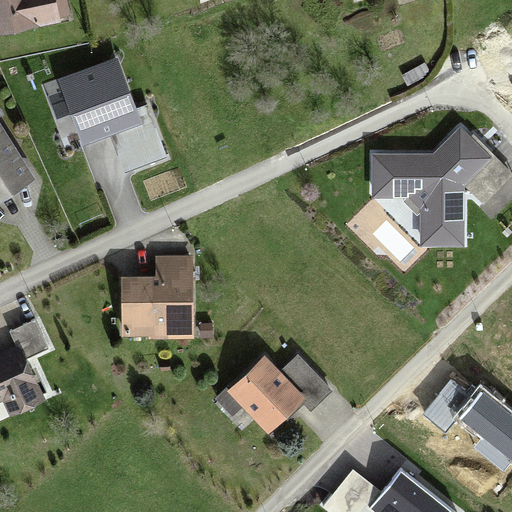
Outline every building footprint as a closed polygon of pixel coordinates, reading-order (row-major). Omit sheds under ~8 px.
[(54,0),(0,0),(0,33),(59,22),(54,0)] [(62,81),(86,145),(144,123),(120,59),(62,81)] [(431,153),(372,154),(373,197),(408,196),(420,207),(422,244),(464,242),(462,186),(490,158),(458,126),(431,153)] [(0,133),(0,200),(30,180),(0,133)] [(124,281),(124,326),(192,326),(192,261),(157,261),(157,281),(124,281)] [(20,351),(0,360),(0,397),(4,396),(12,415),(42,403),(20,351)] [(264,355),(224,390),(267,439),(327,387),(298,355),(278,372),(264,355)] [(458,420),(511,463),(511,413),(480,388),(471,399),(452,383),(426,416),(447,433),(458,420)] [(333,511),(367,511),(371,508),(375,511),(456,511),(402,467),(380,492),(353,469),(323,504),(333,511)]
